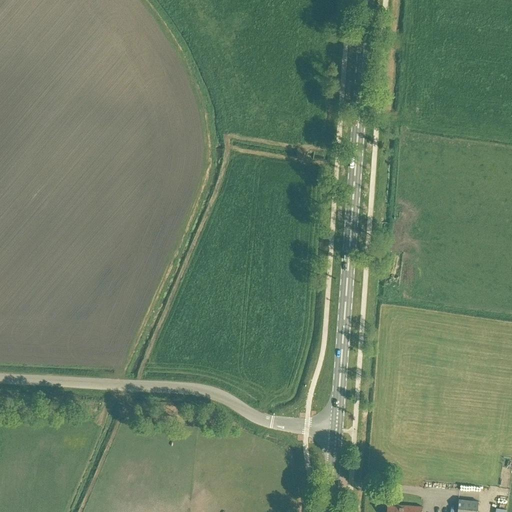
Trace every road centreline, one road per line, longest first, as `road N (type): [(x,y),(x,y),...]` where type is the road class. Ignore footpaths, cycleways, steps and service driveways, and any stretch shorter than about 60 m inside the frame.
road 1 (secondary): [(335,430),(366,0)]
road 2 (unclassified): [(335,430),(272,422),(198,389),(0,378)]
